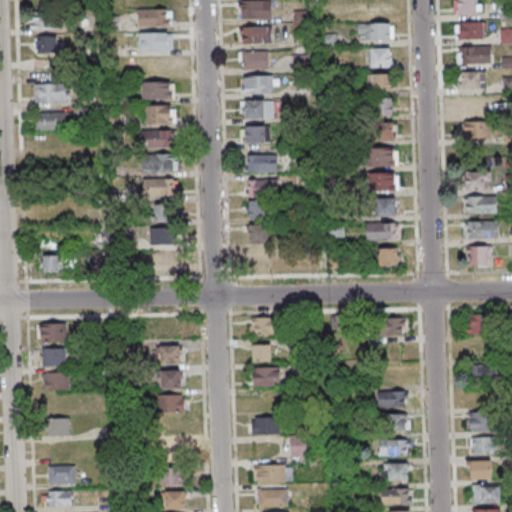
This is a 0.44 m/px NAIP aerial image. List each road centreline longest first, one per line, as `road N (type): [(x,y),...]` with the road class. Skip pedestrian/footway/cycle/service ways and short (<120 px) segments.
road 1 (residential): [(444,511),(422,0)]
road 2 (residential): [(225,511),(205,0)]
road 3 (residential): [(18,511),(1,0)]
road 4 (residential): [(511,291),(0,301)]
